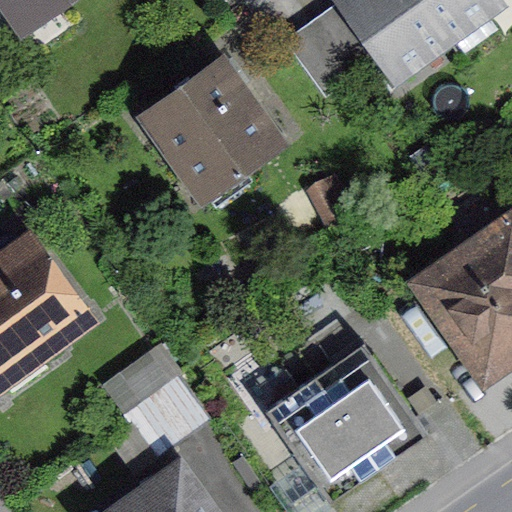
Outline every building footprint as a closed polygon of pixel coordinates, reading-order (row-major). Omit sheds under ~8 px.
[(0,0),(0,1),(29,47),(103,0),(0,0)] [(415,0),(333,0),(397,93),(453,55),(415,0)] [(498,0),(415,0),(453,55),(510,17),(498,0)] [(235,60),(142,122),(202,213),(296,151),(235,60)] [(511,218),(421,282),(485,373),(511,353),(511,218)] [(33,236),(0,259),(0,399),(4,406),(104,335),(33,236)] [(323,387),(379,467),(429,433),(373,353),(323,387)] [(179,374),(124,414),(155,457),(211,418),(179,374)] [(274,422),(329,502),(379,467),(323,387),(274,422)] [(209,511),(178,470),(120,511),(209,511)]
